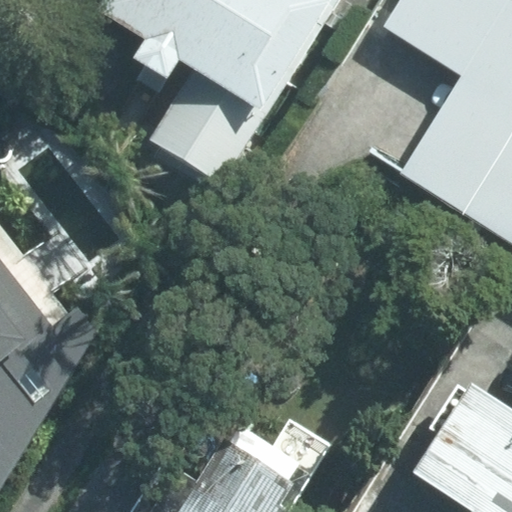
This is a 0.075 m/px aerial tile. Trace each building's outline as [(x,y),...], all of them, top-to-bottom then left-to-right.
[(117,0),(99,30),(187,85),(147,150),(217,193),(338,0),(117,0)] [(397,182),(511,250),(511,0),(397,0),(376,35),(456,83),(397,182)] [(0,247),(0,498),(94,334),(79,315),(60,329),(0,247)] [(459,511),(511,511),(511,421),(460,386),(402,474),(459,511)] [(136,511),(292,511),(324,460),(209,392),(136,511)]
